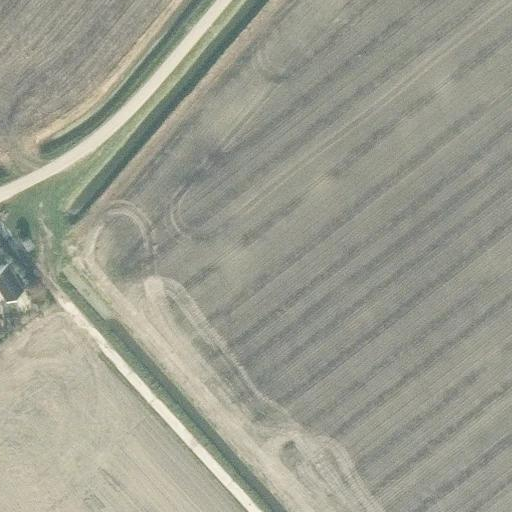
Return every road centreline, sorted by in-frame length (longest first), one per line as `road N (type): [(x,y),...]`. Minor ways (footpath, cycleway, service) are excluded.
road 1 (track): [(0,230),(252,511)]
road 2 (unclassified): [(0,199),(109,138),(227,0)]
